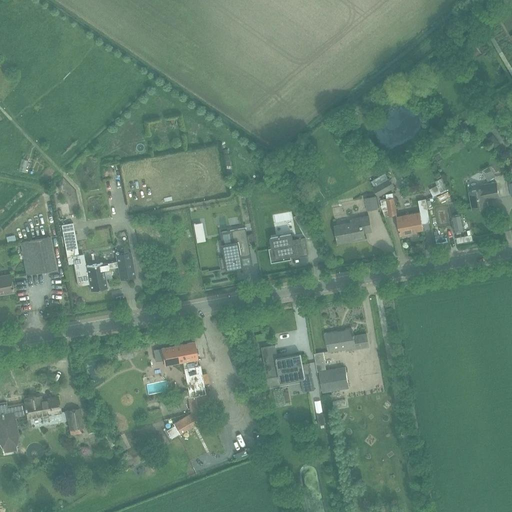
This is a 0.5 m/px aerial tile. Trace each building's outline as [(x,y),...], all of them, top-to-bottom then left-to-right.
[(395,187),(390,178),(373,189),(378,197),(395,187)] [(473,209),(489,206),(488,201),(499,198),(496,182),(482,185),(483,190),(469,192),(473,209)] [(462,215),(450,191),(436,198),(442,209),(449,205),(455,216),(451,217),(454,232),(465,230),(462,215)] [(379,209),(376,197),(365,199),(368,211),(379,209)] [(380,202),(381,208),(387,207),(388,217),(396,215),(393,199),(380,202)] [(300,212),(294,215),(304,233),(310,229),(300,212)] [(397,217),(400,236),(409,235),(409,231),(415,230),(415,231),(424,230),(420,212),(397,217)] [(355,241),(365,239),(364,233),(372,231),(369,217),(353,220),(353,223),(335,226),(338,244),(339,244),(338,242),(354,239),(355,241)] [(202,222),(194,224),(197,241),(205,240),(202,222)] [(246,228),(230,231),(233,243),(223,245),(225,257),(219,258),(222,270),(227,269),(236,267),(235,264),(242,263),(241,257),(250,255),(246,230),(246,229),(246,228)] [(79,256),(74,231),(63,233),(67,258),(68,264),(74,263),(73,257),(79,256)] [(51,237),(21,243),(27,275),(56,269),(51,237)] [(307,253),(305,237),(294,239),(293,240),(293,238),(271,242),(272,248),(269,248),(272,263),(292,259),(291,256),(307,253)] [(186,249),(147,256),(151,276),(160,275),(159,268),(179,264),(179,269),(189,268),(186,249)] [(90,283),(91,291),(107,288),(104,270),(118,267),(121,280),(135,277),(131,252),(116,255),(117,262),(103,264),(102,263),(87,266),(87,267),(86,267),(84,255),(79,256),(73,257),(74,263),(78,286),(89,284),(89,283),(90,283)] [(0,294),(14,292),(11,278),(11,275),(0,276),(0,294)] [(356,349),(369,347),(367,334),(355,336),(354,334),(353,334),(353,330),(344,332),(344,333),(339,334),(339,333),(326,336),(329,352),(356,347),(356,349)] [(197,359),(194,342),(162,348),(165,365),(183,362),(189,397),(192,397),(195,414),(186,419),(191,427),(210,415),(200,366),(198,366),(197,359)] [(303,364),(301,356),(301,355),(290,357),(291,358),(278,360),(276,344),(261,347),(267,378),(268,378),(268,376),(279,374),(279,376),(281,376),(281,380),(301,376),(303,392),(315,390),(310,363),(303,364)] [(346,367),(319,372),(323,392),(349,388),(346,367)] [(7,402),(0,403),(0,443),(2,447),(2,448),(3,448),(4,451),(16,449),(15,445),(17,445),(17,444),(16,444),(18,435),(15,419),(18,416),(27,414),(27,419),(61,413),(58,397),(41,400),(41,396),(25,399),(25,403),(7,406),(7,402)] [(332,407),(332,415),(345,414),(345,406),(332,407)] [(254,407),(243,410),(244,415),(255,413),(254,407)] [(80,409),(65,411),(69,431),(70,431),(70,435),(84,433),(83,429),(84,429),(80,409)] [(317,414),(319,426),(325,425),(323,413),(317,414)] [(171,439),(191,427),(186,419),(166,432),(171,439)] [(239,439),(234,442),(239,452),(245,449),(239,439)] [(411,504),(411,503),(411,499),(410,496),(408,493),(406,490),(403,488),(400,486),(397,485),(394,485),(390,485),(387,486),(383,487),(380,490),(378,493),(376,496),(375,499),(374,503),(374,506),(375,509),(376,511),(408,511),(410,511),(411,507),(411,504)]
